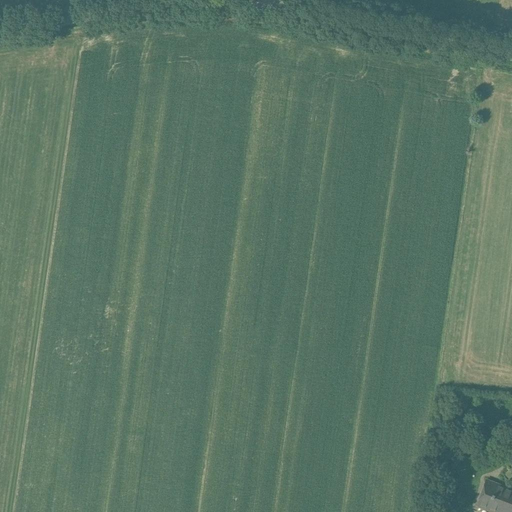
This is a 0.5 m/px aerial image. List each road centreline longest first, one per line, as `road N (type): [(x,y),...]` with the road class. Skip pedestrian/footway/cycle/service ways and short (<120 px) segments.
road 1 (unclassified): [(0,31),(142,8),(269,9)]
road 2 (unclassified): [(511,54),(269,9)]
